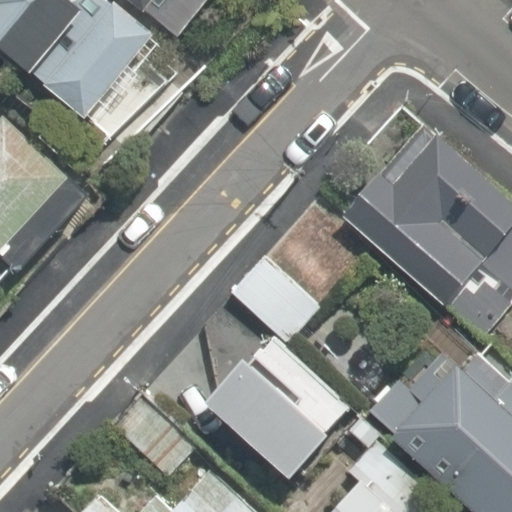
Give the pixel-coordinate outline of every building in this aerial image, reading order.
[(0,0),(0,44),(49,83),(47,86),(88,119),(95,110),(106,120),(144,75),(133,66),(159,35),(119,1),(116,5),(109,0),(0,0)] [(129,0),(148,14),(150,11),(184,39),(215,0),(129,0)] [(23,273),(94,198),(6,116),(0,122),(0,258),(3,255),(23,273)] [(427,125),(346,217),(447,307),(449,304),(488,337),(511,309),(511,194),(444,135),(442,138),(427,125)] [(326,305),(269,255),(235,293),(292,344),(326,305)] [(252,358),(211,403),(296,481),(338,436),(333,432),(355,407),(278,337),(256,361),(252,358)] [(399,435),(397,438),(480,511),(511,511),(511,379),(483,352),(469,369),(464,364),(462,366),(447,352),(415,388),(403,379),(395,388),(391,384),(378,399),(382,403),(374,411),(399,435)] [(113,425),(171,478),(205,442),(146,389),(113,425)] [(361,482),(333,511),(457,511),(455,511),(448,511),(373,445),(350,472),(361,482)] [(124,511),(104,492),(85,511),(264,511),(217,467),(176,510),(160,495),(143,511),(124,511)]
